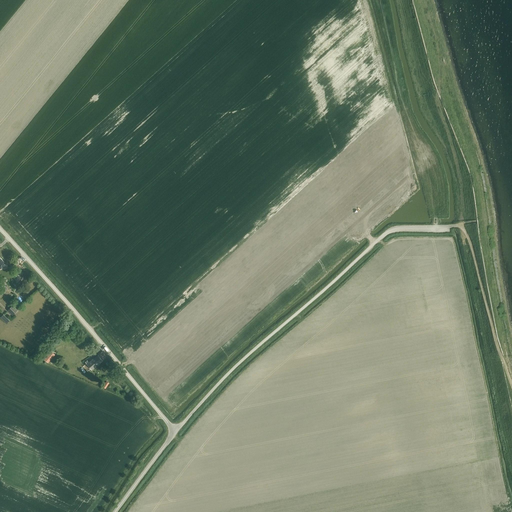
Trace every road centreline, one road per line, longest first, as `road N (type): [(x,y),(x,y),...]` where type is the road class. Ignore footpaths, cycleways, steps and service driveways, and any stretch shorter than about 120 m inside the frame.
road 1 (unclassified): [(174,431),(261,339),(394,226),(467,233),(511,378)]
road 2 (unclassified): [(174,431),(0,228)]
road 3 (track): [(406,215),(445,214),(445,182),(408,115),(380,0)]
